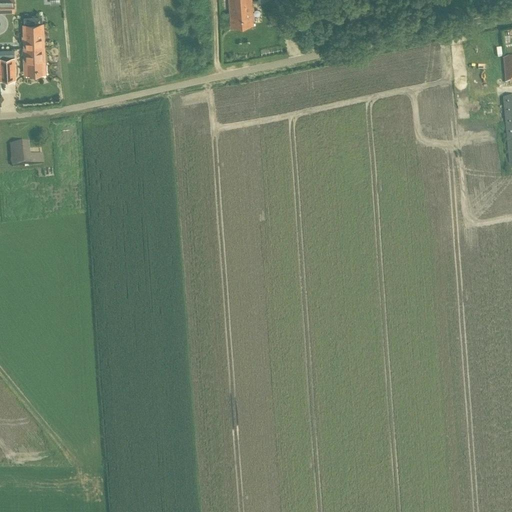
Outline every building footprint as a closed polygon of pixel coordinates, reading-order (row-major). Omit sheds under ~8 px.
[(0,0),(0,13),(14,13),(13,0),(0,0)] [(228,0),(231,27),(253,25),(250,0),(228,0)] [(24,48),(44,47),(42,24),(23,25),(24,48)] [(25,73),(45,73),(44,47),(24,48),(25,73)] [(0,80),(16,80),(15,57),(0,57),(0,80)] [(511,58),(503,59),(506,83),(511,82),(511,58)] [(511,97),(503,98),(510,171),(511,170),(511,97)] [(30,155),(29,143),(10,144),(12,166),(31,165),(31,164),(44,163),(43,154),(30,155)]
